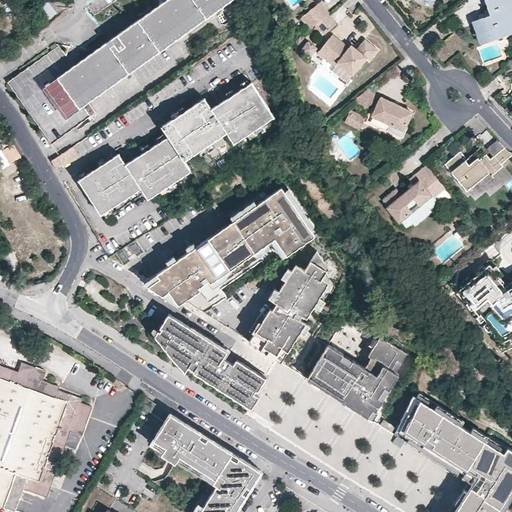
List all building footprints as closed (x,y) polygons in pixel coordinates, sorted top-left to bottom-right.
[(164,0),(88,54),(110,86),(231,0),(164,0)] [(511,0),(487,0),(489,2),(491,11),(495,10),(497,15),(493,16),(478,22),(481,31),(483,35),(497,29),(499,34),(511,28),(511,0)] [(49,1),(40,8),(49,20),(59,12),(49,1)] [(315,25),(327,14),(319,4),(301,19),(309,29),(315,25)] [(322,34),(335,24),(327,14),(315,25),(322,34)] [(511,28),(499,34),(497,29),(483,35),(481,31),(474,34),(481,40),(488,42),(493,42),(498,42),(504,40),(511,33),(511,28)] [(352,74),(365,58),(368,60),(376,50),(364,40),(356,50),(350,45),(348,48),(345,51),(339,47),(342,43),(332,35),(321,49),(330,56),(326,61),(333,66),(337,62),(352,74)] [(299,50),(308,57),(315,49),(306,42),(299,50)] [(326,61),(330,56),(321,49),(317,53),(326,61)] [(110,86),(88,54),(57,76),(54,78),(76,110),(79,107),(110,86)] [(253,84),(213,110),(206,100),(164,128),(170,138),(127,166),(121,155),(80,182),(103,216),(143,190),(150,201),(193,173),(186,162),(229,135),(236,145),(276,119),(253,84)] [(376,98),(369,89),(360,96),(368,105),(376,98)] [(368,105),(360,96),(356,99),(364,109),(368,105)] [(397,107),(393,105),(394,103),(381,97),(372,115),(393,125),(391,129),(401,134),(412,111),(398,105),(397,107)] [(363,117),(351,112),(347,121),(359,126),(363,117)] [(114,134),(107,124),(97,131),(103,141),(114,134)] [(503,145),(497,140),(487,148),(492,155),(503,145)] [(218,149),(223,158),(230,154),(225,145),(218,149)] [(489,157),(484,152),(482,154),(478,157),(476,155),(467,162),(462,156),(463,154),(459,149),(443,162),(465,188),(476,179),(480,184),(492,174),(491,173),(501,164),(500,162),(511,152),(508,149),(503,145),(492,155),(489,157)] [(21,158),(14,146),(4,152),(11,163),(21,158)] [(71,148),(53,161),(59,170),(78,158),(71,148)] [(423,184),(434,174),(425,163),(416,171),(409,177),(413,182),(417,178),(423,184)] [(510,175),(501,164),(491,173),(492,174),(480,184),(476,179),(465,188),(467,191),(510,175)] [(432,196),(443,186),(434,174),(423,184),(417,178),(413,182),(406,188),(408,191),(403,195),(395,187),(383,197),(389,205),(386,207),(398,221),(407,214),(414,221),(427,209),(426,207),(435,200),(432,196)] [(169,264),(157,273),(170,292),(184,300),(186,302),(202,290),(201,289),(210,282),(230,268),(227,264),(252,246),(255,251),(275,237),(287,254),(315,235),(281,187),(258,203),(234,220),(197,246),(189,251),(178,259),(169,264)] [(285,191),(315,235),(320,231),(289,187),(285,191)] [(234,220),(258,203),(255,199),(231,215),(234,220)] [(404,228),(414,221),(407,214),(398,221),(404,228)] [(230,268),(210,282),(214,288),(275,246),(283,257),(287,254),(275,237),(255,251),(230,268)] [(189,251),(197,246),(194,241),(187,246),(189,251)] [(305,270),(296,264),(292,269),(286,278),(280,289),(274,299),(262,317),(263,318),(249,341),(281,362),(300,331),(306,322),(300,318),(302,314),(307,317),(314,305),(329,281),(322,277),(326,272),(327,270),(321,266),(324,262),(317,251),(305,270)] [(175,254),(167,259),(169,264),(178,259),(175,254)] [(511,278),(501,264),(469,289),(511,339),(511,278)] [(283,276),(286,278),(292,269),(289,266),(283,276)] [(326,300),(325,299),(336,284),(326,272),(322,277),(329,281),(320,296),(314,305),(320,309),(326,300)] [(170,292),(157,273),(144,282),(178,304),(184,300),(170,292)] [(270,296),(274,299),(280,289),(276,287),(270,296)] [(217,365),(225,351),(168,315),(156,334),(172,355),(185,363),(193,350),(217,365)] [(304,334),(310,325),(306,322),(300,331),(304,334)] [(375,336),(370,344),(374,347),(379,339),(375,336)] [(307,378),(371,419),(399,375),(395,373),(407,354),(380,337),(379,339),(374,347),(368,356),(371,358),(365,368),(328,344),(307,378)] [(250,405),(257,394),(255,393),(265,377),(225,351),(217,365),(193,350),(185,363),(250,405)] [(21,362),(17,372),(0,365),(0,376),(68,401),(41,481),(16,471),(3,507),(14,511),(22,489),(45,497),(64,447),(69,431),(81,435),(91,406),(80,403),(81,399),(57,390),(59,387),(41,381),(45,371),(21,362)] [(0,506),(3,507),(16,471),(41,481),(68,401),(0,376),(0,506)] [(502,511),(511,497),(511,449),(508,447),(504,453),(485,441),(470,431),(461,425),(435,409),(413,395),(394,434),(469,481),(448,511),(502,511)] [(464,420),(438,402),(435,409),(461,425),(464,420)] [(262,470),(170,412),(152,441),(165,448),(160,454),(175,463),(179,457),(216,478),(212,484),(215,487),(204,505),(199,501),(192,511),(236,511),(243,500),(262,470)] [(383,419),(380,424),(391,431),(394,426),(383,419)] [(474,425),(470,431),(485,441),(489,434),(474,425)]
